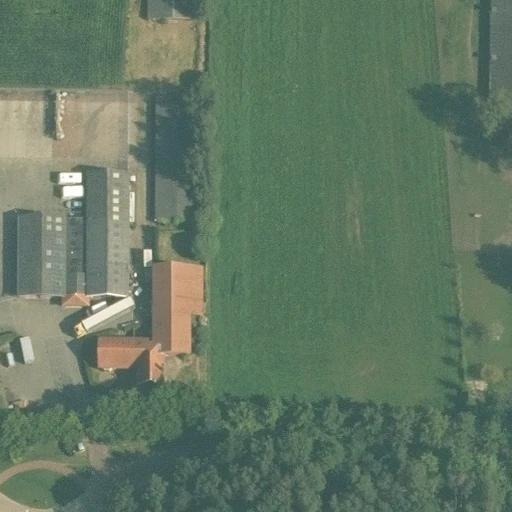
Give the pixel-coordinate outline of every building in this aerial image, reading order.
[(147,0),(148,22),(198,20),(198,0),(147,0)] [(511,0),(491,0),(490,116),(511,116),(511,0)] [(198,224),(199,100),(155,100),(155,223),(198,224)] [(88,309),(88,301),(125,301),(128,298),(129,177),(87,176),(87,220),(19,220),(18,300),(61,300),(61,309),(88,309)] [(188,358),(189,272),(154,271),(153,342),(99,341),(99,371),(137,372),(137,388),(163,388),(163,357),(188,358)]
